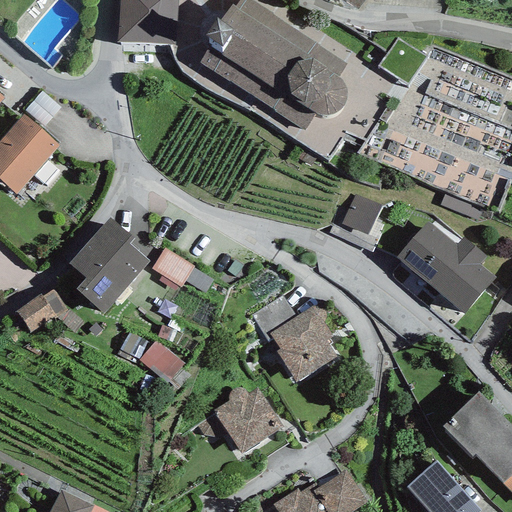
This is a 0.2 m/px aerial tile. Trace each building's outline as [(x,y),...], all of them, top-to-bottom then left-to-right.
[(177,0),(119,0),(117,43),(175,46),(177,0)] [(200,63),(304,131),(315,114),(321,116),(327,115),(331,115),(338,113),(342,109),(345,104),(347,98),(348,93),(346,87),(344,82),(338,77),(346,64),(250,0),(240,0),(236,8),(231,5),(221,23),(216,19),(205,37),(213,42),(200,63)] [(364,0),(342,0),(358,10),(364,0)] [(427,60),(396,40),(377,70),(407,90),(427,60)] [(44,127),(60,108),(41,91),(24,111),(44,127)] [(59,146),(23,114),(0,140),(0,180),(16,195),(59,146)] [(368,236),(381,206),(355,194),(341,224),(368,236)] [(478,221),(483,210),(444,194),(439,205),(478,221)] [(103,314),(149,261),(129,244),(134,238),(109,218),(68,264),(85,279),(76,289),(103,314)] [(463,314),(493,278),(478,265),(485,257),(464,238),(457,246),(428,222),(397,258),(463,314)] [(194,266),(165,248),(152,269),(162,275),(178,285),(180,287),(185,281),(192,268),(194,266)] [(213,280),(192,268),(185,281),(205,293),(213,280)] [(175,291),(178,285),(162,275),(158,281),(175,291)] [(42,297),(55,317),(65,310),(52,291),(42,297)] [(14,310),(29,334),(55,317),(42,297),(40,293),(14,310)] [(268,334),(296,316),(282,295),(250,316),(268,342),(272,340),(268,334)] [(295,383),(335,357),(325,341),(332,336),(323,323),(324,321),(325,319),(326,317),(325,314),(324,311),(322,309),(319,307),(315,307),(311,306),(296,316),(268,334),(272,340),(279,349),(276,351),(295,383)] [(83,323),(65,310),(55,317),(75,333),(83,323)] [(102,330),(95,323),(88,330),(95,337),(102,330)] [(175,331),(161,326),(157,336),(172,342),(175,331)] [(152,345),(129,333),(116,354),(136,364),(138,361),(152,345)] [(181,367),(184,364),(155,341),(152,345),(138,361),(167,385),(168,383),(181,367)] [(190,376),(181,367),(168,383),(177,390),(190,376)] [(226,434),(241,455),(283,427),(256,388),(247,394),(244,390),(241,388),(238,388),(235,388),(232,390),(230,392),(229,395),(228,397),(228,400),(229,402),(212,412),(214,415),(226,434)] [(511,426),(478,391),(442,427),(472,457),(475,454),(504,483),(511,475),(511,426)] [(218,438),(226,434),(214,415),(197,426),(204,436),(218,438)] [(478,511),(479,511),(436,461),(406,487),(428,511),(478,511)] [(296,489),(272,505),(275,509),(276,511),(351,511),(365,503),(344,471),(318,488),(315,483),(299,494),(296,489)] [(106,511),(60,491),(49,511),(106,511)]
